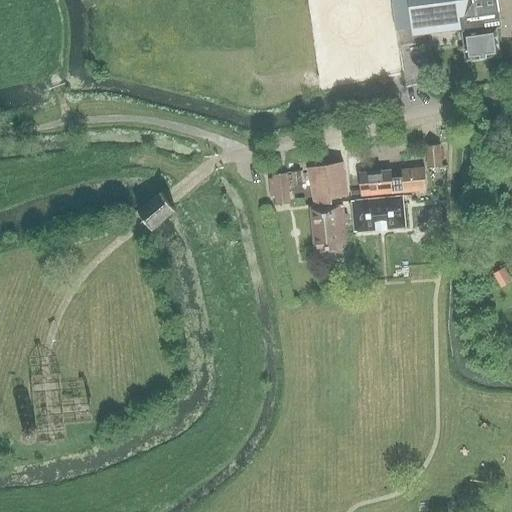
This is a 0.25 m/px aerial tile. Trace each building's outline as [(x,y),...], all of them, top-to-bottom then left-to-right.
[(408,0),(412,28),(461,22),(466,60),(499,56),(495,28),(500,28),(496,0),(408,0)] [(441,144),(426,146),(428,167),(443,165),(441,144)] [(330,199),(347,197),(342,162),(307,169),(313,206),(330,204),(330,199)] [(361,196),(373,195),(425,190),(424,177),(423,168),(412,169),(403,170),(403,177),(391,178),(390,170),(359,173),(361,196)] [(293,186),(301,185),(300,171),(291,172),(293,186)] [(275,204),(291,203),(289,173),(272,175),(275,204)] [(173,211),(175,210),(167,201),(160,192),(137,211),(145,220),(152,230),(173,211)] [(374,199),(373,195),(361,196),(362,200),(350,201),(353,232),(404,227),(402,196),(374,199)] [(346,252),(342,206),(311,209),(315,255),(346,252)] [(511,280),(511,277),(505,266),(493,273),(501,287),(511,280)]
